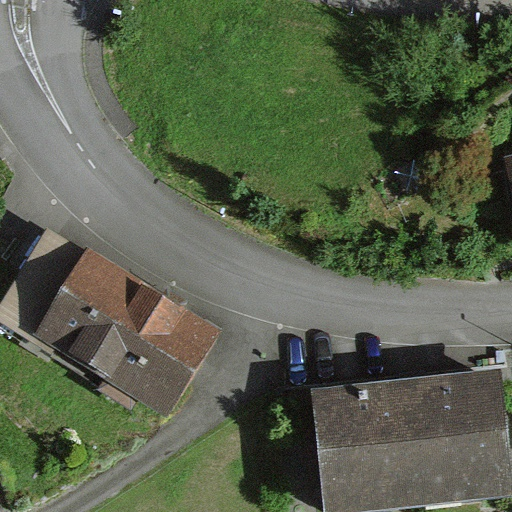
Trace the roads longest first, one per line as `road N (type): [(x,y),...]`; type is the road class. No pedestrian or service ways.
road 1 (residential): [(109,183),(217,257),(310,295),(416,310),(511,301)]
road 2 (residential): [(109,183),(70,86),(57,0)]
road 3 (residential): [(0,67),(42,138),(109,183)]
